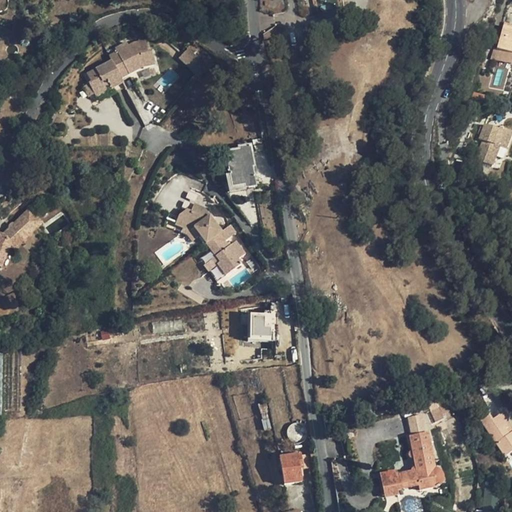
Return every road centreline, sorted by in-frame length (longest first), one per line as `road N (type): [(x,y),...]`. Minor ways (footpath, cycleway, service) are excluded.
road 1 (unclassified): [(327,511),(257,61)]
road 2 (secondary): [(455,0),(454,32),(424,122),(426,184),(511,335)]
road 3 (unclassified): [(0,173),(63,60),(110,22),(163,17),(193,28),(228,56),(257,61)]
road 4 (unknown): [(292,281),(178,142),(148,131)]
